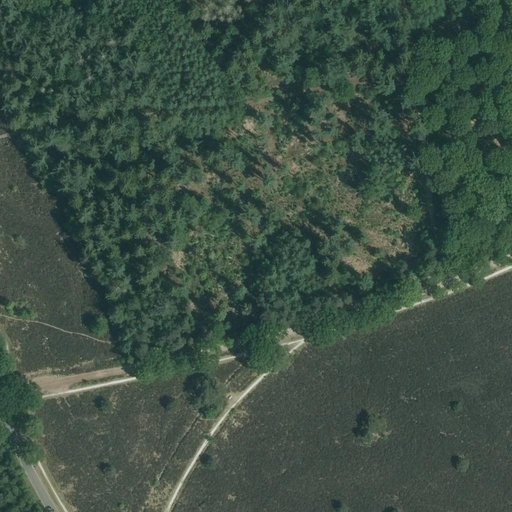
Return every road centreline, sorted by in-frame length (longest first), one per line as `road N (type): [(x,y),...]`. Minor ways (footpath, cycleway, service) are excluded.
road 1 (track): [(410,0),(449,290)]
road 2 (track): [(0,394),(263,336)]
road 3 (track): [(263,336),(448,283),(511,255)]
